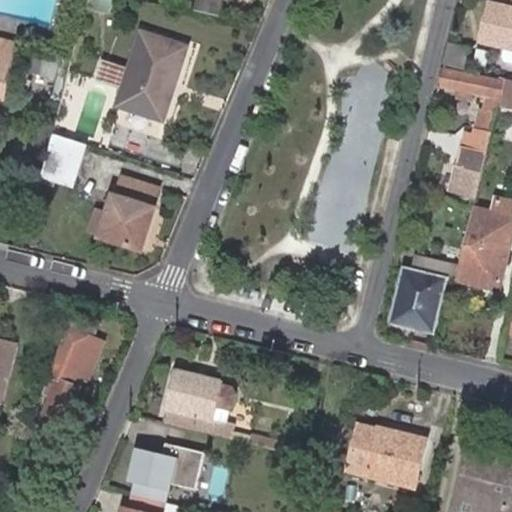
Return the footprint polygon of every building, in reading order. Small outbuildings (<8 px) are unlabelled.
[(107,0),(86,0),(85,4),(106,8),(107,0)] [(195,0),(194,8),(221,12),(222,0),(195,0)] [(511,46),(511,6),(490,3),(484,41),(511,46)] [(186,45),(140,29),(127,69),(101,62),(97,77),(121,84),(117,102),(163,117),(186,45)] [(0,94),(2,95),(14,40),(0,37),(0,94)] [(470,47),(451,42),(446,63),(466,67),(470,47)] [(445,68),(441,83),(488,94),(479,135),(465,132),(463,143),(458,162),(467,164),(461,186),(479,191),(500,104),(505,82),(445,68)] [(511,76),(507,76),(505,82),(500,104),(511,106),(511,76)] [(85,141),(55,132),(45,175),(73,184),(85,141)] [(453,184),(461,186),(467,164),(458,162),(453,184)] [(109,210),(106,224),(102,235),(144,250),(158,208),(153,207),(160,188),(124,176),(119,195),(114,195),(109,210)] [(475,206),(458,277),(483,284),(485,276),(505,280),(511,247),(511,199),(494,195),(491,209),(475,206)] [(102,235),(106,224),(109,210),(96,206),(91,220),(89,229),(88,231),(102,235)] [(436,330),(450,272),(459,274),(462,261),(444,258),(442,271),(420,266),(423,254),(416,251),(413,264),(406,263),(392,319),(436,330)] [(423,254),(420,266),(442,271),(444,258),(423,254)] [(503,289),(505,280),(485,276),(483,284),(503,289)] [(43,417),(65,425),(80,386),(70,383),(75,372),(85,376),(99,340),(68,327),(49,375),(53,376),(47,392),(52,394),(43,417)] [(17,343),(0,339),(0,359),(12,362),(17,343)] [(0,396),(3,397),(12,362),(0,359),(0,396)] [(172,411),(169,423),(212,434),(215,421),(218,407),(226,409),(228,410),(236,405),(238,394),(234,387),(224,385),(226,379),(179,368),(169,410),(172,411)] [(215,421),(212,434),(235,440),(236,432),(238,426),(224,422),(226,409),(218,407),(215,421)] [(336,458),(343,426),(326,423),(318,455),(336,458)] [(364,425),(358,451),(353,469),(415,486),(428,439),(381,427),(380,429),(364,425)] [(236,432),(235,440),(254,444),(255,437),(236,432)] [(255,437),(254,444),(268,448),(270,441),(255,437)] [(268,448),(299,455),(301,448),(270,441),(268,448)] [(134,495),(167,503),(172,483),(198,489),(206,452),(167,443),(165,454),(138,449),(135,463),(141,464),(137,481),(134,495)] [(511,511),(511,481),(511,482),(511,480),(511,460),(470,450),(460,495),(479,500),(475,511),(511,511)] [(137,481),(141,464),(135,463),(131,479),(137,481)] [(167,511),(170,503),(167,503),(134,495),(131,508),(129,511),(167,511)] [(475,511),(479,500),(460,495),(454,511),(475,511)]
